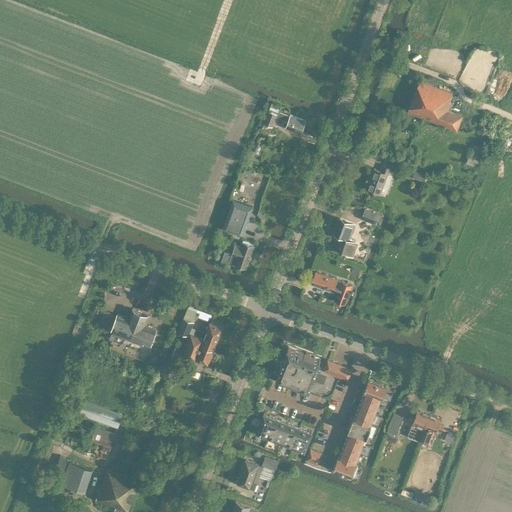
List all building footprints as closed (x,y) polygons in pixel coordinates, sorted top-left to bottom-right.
[(457,128),(462,114),(448,108),(451,100),(449,100),(453,91),(420,79),(408,110),(457,128)] [(263,122),(272,125),(280,103),(271,100),(263,122)] [(499,129),(504,114),(485,108),(478,128),(490,132),(492,126),(499,129)] [(285,126),(300,132),(305,119),(290,113),(290,114),(286,113),(284,119),(287,120),(285,126)] [(483,147),(473,143),(466,161),(475,165),(483,147)] [(366,187),(380,192),(388,172),(392,174),(395,168),(381,163),(379,169),(374,167),(369,179),(367,178),(364,186),(366,187)] [(412,175),(423,179),(426,173),(414,169),(412,175)] [(233,198),(223,227),(242,234),(252,205),(233,198)] [(382,214),(365,207),(361,217),(378,224),(382,214)] [(340,217),(334,233),(342,235),(340,242),(339,241),(338,242),(339,243),(337,250),(341,251),(341,252),(350,256),(351,255),(353,255),(358,240),(350,237),(355,222),(340,217)] [(229,260),(248,266),(256,244),(244,240),(242,245),(235,243),(229,260)] [(352,283),(342,279),(341,280),(337,278),(316,270),(312,281),(333,289),(333,287),(338,289),(335,299),(345,302),(352,283)] [(200,298),(202,291),(196,289),(193,296),(200,298)] [(126,316),(117,312),(117,314),(104,309),(99,323),(111,327),(110,329),(115,331),(112,337),(123,341),(126,334),(151,344),(157,328),(145,323),(149,314),(132,307),(130,315),(127,314),(126,316)] [(181,331),(188,334),(194,320),(186,317),(181,331)] [(210,321),(204,337),(202,343),(214,348),(222,326),(210,321)] [(204,337),(191,332),(185,349),(176,345),(174,350),(171,358),(172,358),(170,365),(178,368),(181,362),(184,354),(208,363),(214,348),(202,343),(204,337)] [(320,358),(288,345),(277,374),(309,386),(320,358)] [(336,374),(340,363),(334,360),(332,364),(331,368),(329,371),(336,374)] [(342,376),(346,365),(340,363),(336,374),(342,376)] [(342,376),(348,379),(352,368),(346,365),(342,376)] [(382,394),(381,395),(382,395),(387,384),(368,377),(364,388),(365,388),(365,387),(382,394)] [(378,404),(381,395),(382,394),(365,387),(365,388),(361,397),(378,404)] [(85,409),(122,419),(126,405),(89,395),(85,409)] [(357,407),(374,414),(378,404),(361,397),(357,407)] [(357,407),(354,416),(353,417),(370,423),(374,414),(357,407)] [(412,421),(424,426),(429,412),(418,408),(416,413),(411,411),(408,417),(413,419),(412,421)] [(403,415),(394,411),(387,429),(388,430),(396,433),(403,415)] [(277,417),(264,412),(256,430),(269,435),(277,417)] [(429,412),(424,426),(419,439),(431,443),(437,428),(442,430),(444,424),(439,422),(441,417),(429,412)] [(370,423),(353,417),(354,416),(353,416),(348,427),(349,427),(350,427),(366,433),(366,434),(367,434),(371,423),(370,423)] [(277,417),(269,435),(281,440),(288,421),(277,417)] [(111,452),(120,427),(100,419),(91,444),(111,452)] [(299,425),(294,424),(288,421),(281,440),(292,444),(299,425)] [(292,444),(305,449),(312,431),(299,425),(292,444)] [(363,443),(366,434),(366,433),(350,427),(349,427),(346,437),(363,443)] [(388,430),(385,438),(395,442),(398,434),(396,433),(388,430)] [(409,439),(419,439),(420,430),(409,430),(409,439)] [(342,446),(359,453),(363,443),(346,437),(342,446)] [(342,446),(338,455),(338,456),(355,463),(355,462),(359,453),(342,446)] [(265,454),(262,463),(275,468),(278,459),(265,454)] [(355,462),(355,463),(338,456),(338,455),(333,466),(354,474),(358,463),(355,462)] [(254,489),(256,483),(263,465),(246,458),(237,482),(254,489)] [(61,484),(84,491),(92,468),(70,460),(61,484)] [(418,461),(416,468),(424,470),(426,463),(418,461)] [(128,511),(139,479),(107,467),(96,499),(115,506),(115,508),(125,511),(126,510),(128,511)] [(248,511),(256,511),(258,508),(236,500),(231,511),(248,511)]
